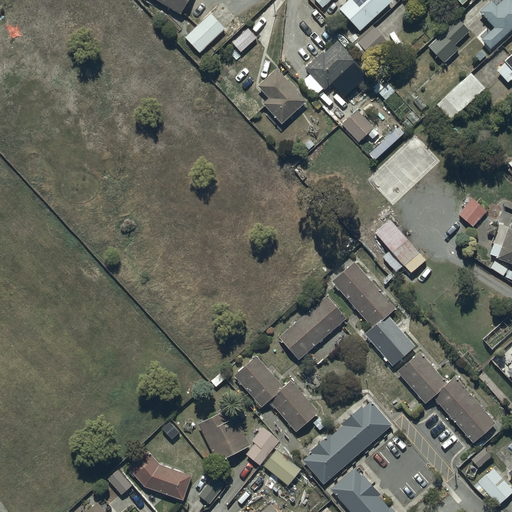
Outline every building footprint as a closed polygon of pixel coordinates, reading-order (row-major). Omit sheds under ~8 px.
[(162,0),(182,12),(188,0),(162,0)] [(345,0),(338,7),(359,29),(390,0),(345,0)] [(455,0),(462,8),(470,2),(468,0),(455,0)] [(493,1),(481,13),(495,29),(483,40),(491,51),(511,32),(511,0),(505,0),(497,7),(493,1)] [(210,11),(185,35),(199,51),(225,27),(210,11)] [(458,19),(428,48),(444,65),(459,51),(455,47),(470,32),(458,19)] [(374,25),(357,41),(366,51),(384,35),(374,25)] [(240,50),(255,36),(248,27),(232,41),(240,50)] [(323,51),(321,49),(303,67),(309,72),(300,81),(314,95),(323,86),(324,88),(355,57),(336,38),(323,51)] [(507,65),(497,74),(509,87),(511,84),(511,57),(506,64),(507,65)] [(268,95),(262,101),(281,121),(306,98),(276,66),(257,83),(268,95)] [(384,86),(372,75),(365,82),(376,93),(384,86)] [(472,75),(438,107),(446,116),(440,122),(445,128),(486,91),(472,75)] [(365,135),(368,139),(362,145),(367,151),(373,145),(372,144),(382,135),(375,126),(373,127),(356,108),(341,121),(358,140),(365,135)] [(470,196),(458,213),(473,224),(486,208),(470,196)] [(426,256),(388,218),(375,231),(391,247),(382,256),(397,270),(403,264),(410,271),(426,256)] [(498,255),(497,256),(511,261),(511,225),(508,224),(501,244),(493,241),(489,252),(498,255)] [(335,282),(374,326),(388,313),(396,306),(357,263),(335,282)] [(345,315),(327,294),(280,335),(298,356),(345,315)] [(511,311),(483,337),(492,348),(511,330),(511,311)] [(366,333),(393,364),(416,345),(388,313),(374,326),(366,333)] [(433,397),(447,383),(419,353),(398,372),(426,403),(433,397)] [(257,355),(236,373),(263,406),(271,400),(284,389),(257,355)] [(433,397),(474,441),(496,421),(456,376),(447,383),(433,397)] [(284,389),(271,400),(297,430),(319,411),(294,381),(284,389)] [(311,451),(303,458),(324,481),(392,423),(371,398),(362,405),(361,404),(341,421),(343,423),(330,434),(329,432),(309,449),(311,451)] [(231,405),(197,421),(215,460),(249,444),(231,405)] [(256,441),(246,452),(259,463),(280,438),(263,424),(252,438),(256,441)] [(484,446),(471,457),(477,465),(491,453),(484,446)] [(275,447),(262,463),(287,482),(283,487),(290,493),(301,479),(295,474),(301,467),(275,447)] [(126,464),(144,485),(183,497),(191,473),(158,462),(147,448),(126,464)] [(511,487),(494,466),(477,481),(496,503),(511,489),(511,487)] [(354,467),(331,486),(353,511),(396,511),(390,505),(389,507),(377,494),(380,492),(363,472),(360,474),(354,467)] [(118,468),(107,477),(121,493),(131,484),(118,468)] [(208,501),(219,488),(209,479),(198,493),(208,501)] [(107,511),(97,500),(81,511),(107,511)] [(258,511),(278,511),(270,502),(258,511)]
